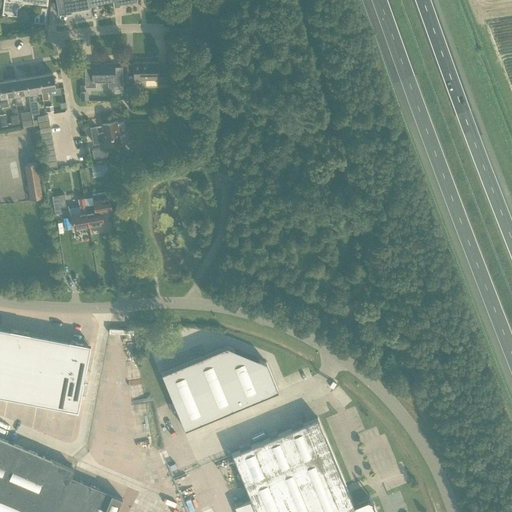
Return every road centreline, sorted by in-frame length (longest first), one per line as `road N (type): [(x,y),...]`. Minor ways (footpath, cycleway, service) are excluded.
road 1 (tertiary): [(453,511),(425,448),(388,399),(336,354),(285,326),(207,304),(0,300)]
road 2 (motorway): [(379,0),(511,352)]
road 3 (motorway): [(511,237),(423,0)]
